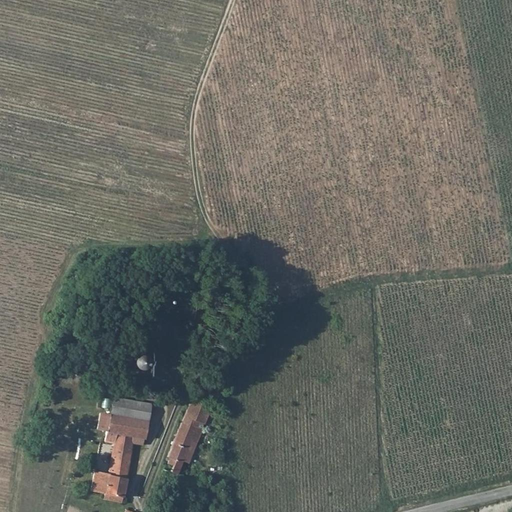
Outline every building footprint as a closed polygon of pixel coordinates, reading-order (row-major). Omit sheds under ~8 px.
[(162,306),(164,307),(165,307),(167,307),(168,307),(170,306),(171,305),(172,304),(172,303),(173,301),(173,300),(172,298),(172,297),(171,296),(170,295),(168,294),(167,294),(165,294),(164,294),(163,295),(161,295),(160,297),(160,298),(159,299),(159,301),(160,302),(160,304),(161,305),(162,306)] [(119,354),(117,366),(140,368),(143,367),(144,366),(145,363),(145,361),(145,358),(144,356),(142,354),(138,354),(119,354)] [(212,383),(205,400),(218,405),(225,389),(212,383)] [(104,494),(102,500),(121,503),(132,443),(142,445),(151,403),(112,395),(108,413),(100,412),(97,429),(106,431),(104,442),(113,443),(107,473),(92,470),(88,491),(104,494)] [(172,466),(170,472),(177,475),(182,461),(188,463),(200,433),(203,432),(202,427),(209,411),(203,409),(206,403),(195,398),(192,404),(189,403),(167,457),(169,458),(167,463),(172,466)] [(74,407),(69,438),(92,442),(98,411),(74,407)]
